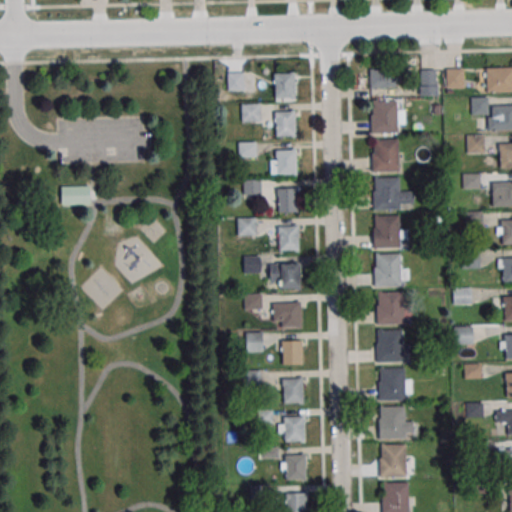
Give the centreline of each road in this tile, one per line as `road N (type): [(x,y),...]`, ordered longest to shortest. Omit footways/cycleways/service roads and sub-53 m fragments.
road 1 (residential): [(0,35),(511,22)]
road 2 (residential): [(341,511),(327,27)]
